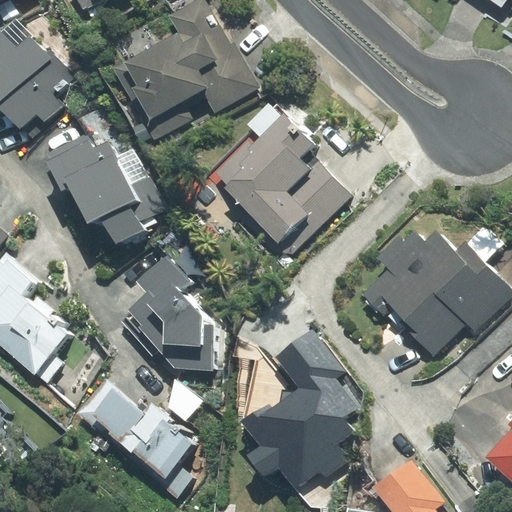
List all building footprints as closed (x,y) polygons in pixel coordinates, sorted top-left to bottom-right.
[(83,0),(90,12),(113,0),(83,0)] [(176,31),(118,65),(162,142),(215,112),(217,116),(263,90),(211,0),(203,0),(170,19),(176,31)] [(26,51),(11,36),(0,47),(0,113),(2,116),(9,110),(30,131),(45,116),(55,126),(73,108),(60,95),(80,74),(42,35),(26,51)] [(263,140),(222,176),(293,258),(360,199),(279,106),(253,129),(263,140)] [(151,208),(116,145),(105,151),(88,119),(49,141),(101,236),(116,228),(130,254),(157,239),(143,212),(151,208)] [(393,277),(370,297),(385,313),(392,307),(438,356),(469,328),(476,334),(511,300),(511,286),(492,265),(511,248),(491,227),(461,255),(442,235),(433,243),(425,235),(413,246),(407,240),(381,264),(393,277)] [(11,255),(0,267),(0,342),(49,385),(66,365),(58,358),(79,334),(33,294),(43,282),(11,255)] [(219,376),(226,335),(188,291),(198,282),(178,260),(146,288),(158,301),(137,319),(186,374),(219,376)] [(355,373),(314,327),(279,359),(301,384),(252,428),(272,449),(258,462),(273,479),(284,470),(303,491),(325,471),(333,480),(356,459),(346,448),(359,436),(350,426),(365,412),(341,385),(355,373)] [(111,383),(81,416),(181,506),(202,482),(185,466),(201,448),(160,411),(152,420),(111,383)] [(511,438),(494,458),(511,475),(511,438)] [(443,511),(452,505),(416,460),(378,490),(395,511),(443,511)]
